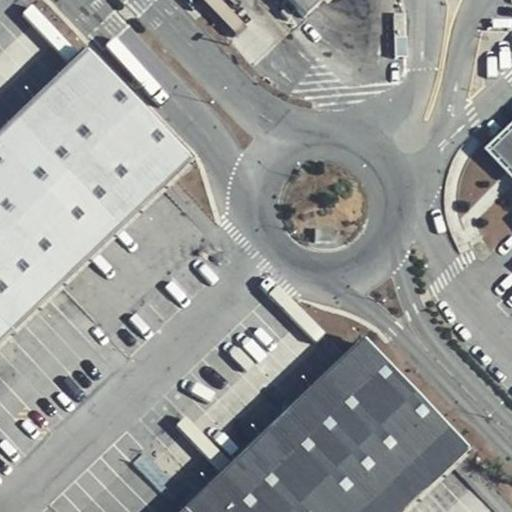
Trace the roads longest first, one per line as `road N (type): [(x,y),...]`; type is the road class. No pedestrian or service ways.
road 1 (unclassified): [(81,0),(255,186)]
road 2 (unclassified): [(301,138),(263,118),(149,0)]
road 3 (unclassified): [(390,238),(397,202),(382,162),(346,138),(301,138)]
road 4 (unclassified): [(255,186),(255,227),(276,262),(296,274),(342,278)]
road 5 (unclassified): [(420,345),(511,439)]
